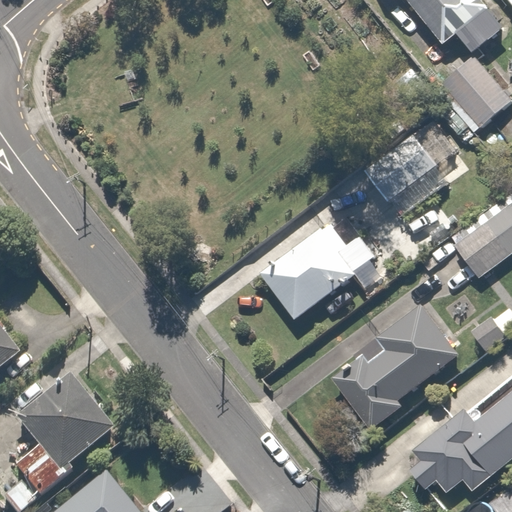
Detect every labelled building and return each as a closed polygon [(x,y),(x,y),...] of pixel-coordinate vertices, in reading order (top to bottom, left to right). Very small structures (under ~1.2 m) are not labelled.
[(463,0),(366,0),(384,23),(393,17),(432,69),(449,55),(459,68),(494,42),(463,0)] [(511,0),(490,0),(511,26),(511,0)] [(431,102),(463,136),(471,129),(477,136),(511,102),(511,94),(478,58),(431,102)] [(409,129),(347,186),(374,216),(437,159),(409,129)] [(511,253),(511,210),(507,205),(436,261),(461,293),(511,253)] [(314,235),(244,300),(281,339),(361,264),(347,249),(336,258),(314,235)] [(479,355),(486,350),(488,353),(511,336),(511,308),(475,334),(479,341),(472,345),(479,355)] [(447,361),(410,316),(354,361),(363,370),(355,376),(347,367),(313,394),(352,443),(387,415),(385,412),(447,361)] [(0,375),(14,363),(0,346),(0,375)] [(511,459),(511,387),(510,385),(452,426),(449,422),(391,463),(395,469),(383,478),(408,511),(418,511),(424,508),(427,511),(430,511),(445,501),(448,505),(511,459)] [(104,445),(58,391),(7,434),(53,488),(104,445)] [(511,511),(511,476),(500,485),(511,502),(495,511),(511,511)] [(112,511),(94,487),(61,511),(112,511)]
